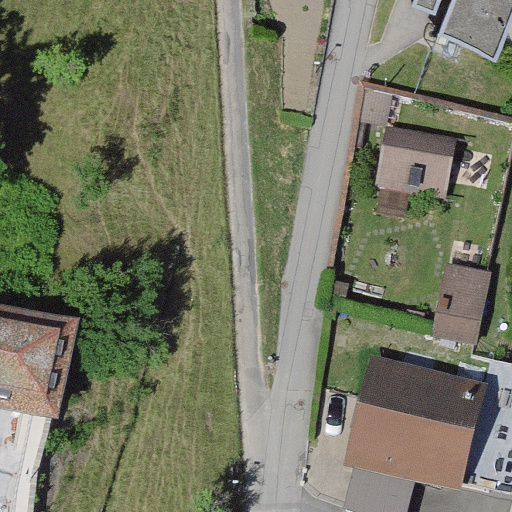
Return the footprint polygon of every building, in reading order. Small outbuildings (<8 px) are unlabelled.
[(511,0),(413,0),(412,3),(435,11),(439,0),(450,0),(439,32),(495,53),(511,8),(511,0)] [(437,31),(431,48),(452,56),(458,39),(437,31)] [(451,144),(392,133),(384,182),(442,193),(451,144)] [(444,313),(440,335),(474,344),(487,279),(453,272),(447,301),(440,299),(437,312),(444,313)] [(0,511),(34,511),(35,503),(71,336),(0,322),(0,511)] [(507,425),(511,426),(511,367),(492,362),(483,399),(478,398),(479,395),(380,371),(358,460),(457,484),(458,481),(491,489),(507,425)] [(511,426),(507,425),(491,489),(511,494),(511,426)] [(360,461),(348,511),(351,511),(410,511),(419,475),(360,461)]
